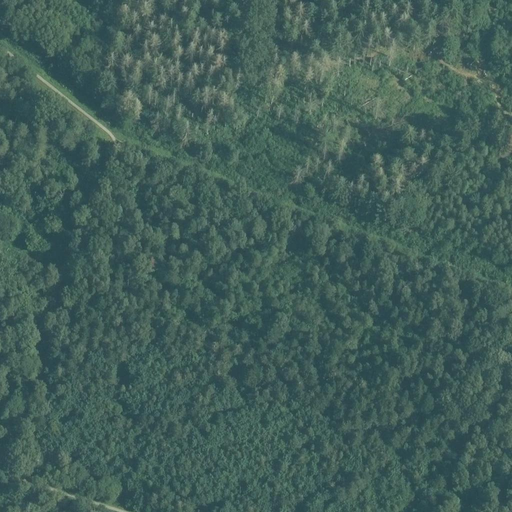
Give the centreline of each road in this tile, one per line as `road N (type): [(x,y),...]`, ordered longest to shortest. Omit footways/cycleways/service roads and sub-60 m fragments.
road 1 (track): [(117,142),(511,298)]
road 2 (track): [(511,368),(465,511)]
